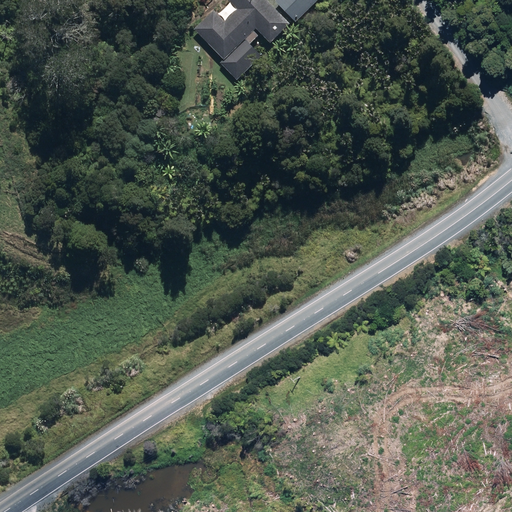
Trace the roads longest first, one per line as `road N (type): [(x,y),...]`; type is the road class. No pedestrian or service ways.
road 1 (secondary): [(511,180),(6,511)]
road 2 (unclassified): [(409,0),(511,127)]
